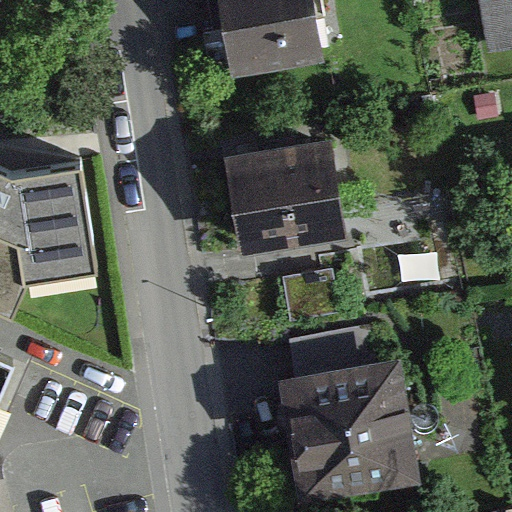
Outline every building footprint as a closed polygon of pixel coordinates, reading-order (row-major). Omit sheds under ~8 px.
[(314,45),(307,0),(231,0),(239,54),(314,45)] [(511,26),(511,0),(493,0),(498,29),(511,26)] [(334,218),(320,134),(232,149),(246,232),(334,218)] [(96,259),(78,155),(12,166),(0,160),(0,297),(10,302),(24,271),(96,259)] [(409,462),(393,356),(295,371),(310,477),(409,462)] [(0,396),(13,368),(0,361),(0,396)]
